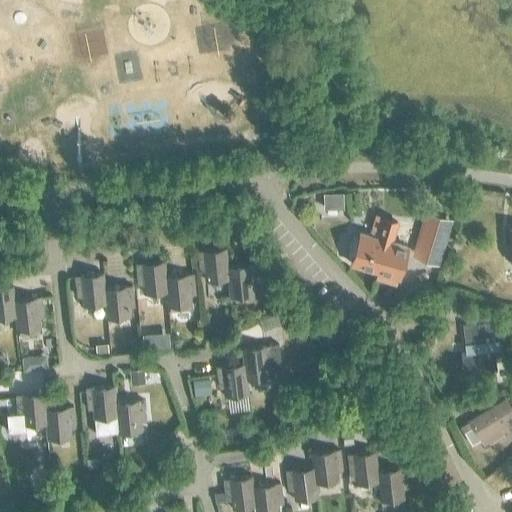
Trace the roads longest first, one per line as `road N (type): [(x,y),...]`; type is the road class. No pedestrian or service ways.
road 1 (unclassified): [(341,168),(0,199)]
road 2 (unknown): [(341,168),(312,0)]
